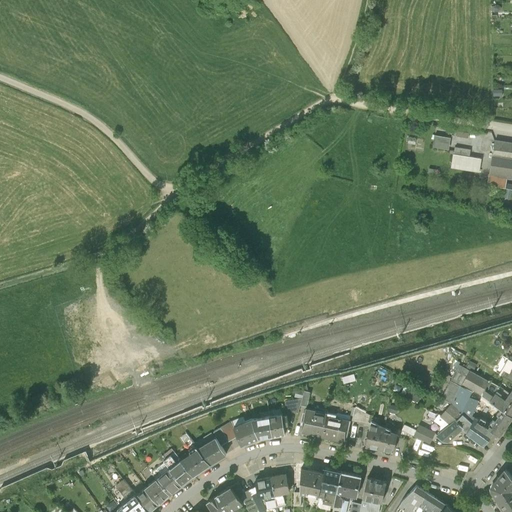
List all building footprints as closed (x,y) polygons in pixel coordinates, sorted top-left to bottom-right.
[(450,138),(434,135),(432,147),(448,150),(450,138)] [(511,176),(511,143),(495,141),(487,184),(505,187),(506,183),(508,176),(511,176)] [(470,149),(455,146),(452,167),(479,171),(481,159),(469,156),(470,149)] [(510,198),(511,190),(505,188),(503,197),(510,198)] [(511,381),(511,374),(510,373),(511,369),(511,360),(509,358),(500,374),(511,381)] [(466,367),(473,370),(476,364),(469,361),(466,367)] [(459,364),(442,398),(452,403),(472,421),(474,417),(471,415),(478,400),(469,396),(472,391),(461,385),(462,382),(481,393),(488,380),(459,364)] [(499,386),(488,379),(481,393),(492,401),(496,393),(499,386)] [(421,393),(408,386),(407,387),(404,385),(400,392),(404,394),(404,395),(417,401),(421,393)] [(510,393),(499,386),(496,393),(505,400),(510,393)] [(302,398),(304,391),(297,389),(295,396),(302,398)] [(492,401),(503,409),(511,416),(511,389),(510,393),(505,400),(496,393),(492,401)] [(302,398),(300,404),(306,405),(310,392),(304,391),(302,398)] [(302,398),(284,400),(286,412),(298,411),(300,404),(302,398)] [(440,432),(455,421),(462,427),(467,431),(472,421),(452,403),(441,415),(439,414),(435,419),(441,424),(439,431),(440,432)] [(397,405),(389,404),(388,411),(396,413),(397,405)] [(372,415),(354,406),(352,420),(357,421),(357,423),(363,424),(363,425),(369,427),(370,423),(372,415)] [(300,431),(322,436),(327,412),(307,408),(307,407),(306,407),(300,431)] [(493,420),(488,425),(487,426),(493,431),(499,435),(511,416),(503,409),(495,421),(493,420)] [(335,419),(336,414),(327,412),(322,436),(345,441),(349,422),(335,419)] [(287,414),(282,415),(282,413),(269,415),(272,435),(285,433),(284,424),(288,423),(287,414)] [(243,415),(232,420),(238,435),(242,444),(259,437),(252,418),(245,421),(243,415)] [(259,437),(272,435),(269,415),(261,416),(252,418),(259,437)] [(474,417),(472,421),(467,431),(466,432),(484,445),(493,431),(487,426),(488,425),(474,417)] [(213,431),(216,436),(221,444),(238,435),(232,420),(213,431)] [(447,441),(462,427),(455,421),(437,435),(447,441)] [(369,427),(365,445),(384,449),(386,452),(390,452),(392,451),(393,451),(398,428),(387,422),(385,426),(385,428),(377,424),(370,423),(369,427)] [(405,424),(402,430),(430,443),(432,437),(430,436),(432,431),(421,425),(419,431),(405,424)] [(213,431),(194,442),(198,447),(216,436),(213,431)] [(188,454),(182,458),(194,473),(210,463),(198,447),(194,442),(186,432),(181,436),(191,449),(193,450),(188,454)] [(226,453),(221,444),(216,436),(198,447),(210,463),(226,453)] [(160,456),(163,460),(171,454),(177,461),(181,458),(172,447),(160,456)] [(164,461),(170,468),(182,483),(194,473),(182,458),(181,458),(177,461),(171,454),(163,460),(164,461)] [(170,468),(164,461),(151,472),(157,478),(170,468)] [(170,468),(157,478),(170,493),(182,483),(170,468)] [(325,468),(324,474),(319,494),(318,501),(333,505),(341,471),(325,468)] [(492,490),(506,511),(508,511),(511,509),(511,475),(505,468),(491,485),(492,490)] [(307,491),(319,494),(324,474),(301,469),(300,492),(301,492),(306,494),(307,491)] [(360,476),(341,471),(333,505),(333,509),(346,511),(349,499),(342,498),(342,496),(340,496),(341,493),(356,497),(360,476)] [(286,474),(271,477),(277,505),(285,504),(283,493),(290,492),(286,474)] [(267,507),(277,505),(271,477),(271,476),(255,480),(256,485),(259,497),(264,496),(267,507)] [(386,481),(367,477),(362,497),(377,500),(382,501),(386,481)] [(131,499),(137,494),(124,478),(116,485),(127,499),(129,497),(131,499)] [(157,478),(146,487),(159,502),(170,493),(157,478)] [(219,493),(231,510),(237,506),(246,501),(247,500),(243,492),(244,491),(239,481),(219,493)] [(259,497),(256,485),(248,489),(259,511),(263,511),(266,511),(259,497)] [(413,511),(419,504),(427,492),(416,485),(402,499),(395,511),(413,511)] [(146,487),(137,494),(149,511),(159,502),(146,487)] [(246,501),(251,511),(259,511),(248,489),(244,491),(243,492),(247,500),(246,501)] [(439,511),(447,504),(427,492),(419,504),(428,510),(426,511),(439,511)] [(213,511),(228,511),(231,510),(219,493),(207,502),(213,511)] [(131,499),(119,510),(120,511),(147,511),(149,511),(137,494),(131,499)] [(376,503),(377,500),(362,497),(361,504),(359,511),(367,511),(373,511),(378,511),(380,504),(376,503)] [(349,511),(359,511),(361,504),(352,501),(349,511)]
